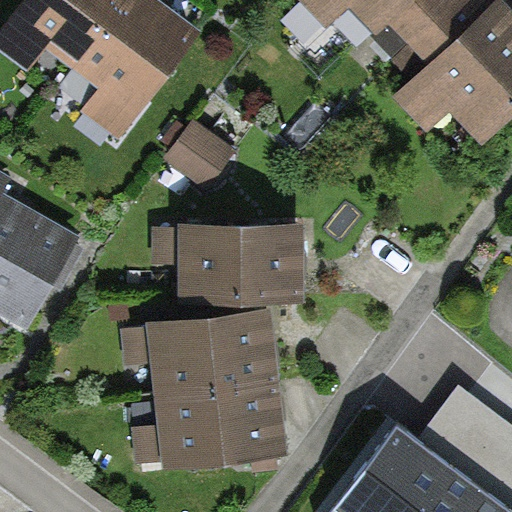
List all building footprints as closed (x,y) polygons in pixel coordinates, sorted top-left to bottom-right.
[(141,0),(12,0),(0,18),(0,51),(116,133),(187,32),(141,0)] [(511,104),(511,20),(492,0),(313,0),(336,23),(354,6),(416,71),(398,88),(460,154),(511,104)] [(192,112),(164,152),(214,188),(243,148),(192,112)] [(0,198),(0,314),(23,326),(70,234),(0,198)] [(297,294),(296,226),(188,227),(190,294),(297,294)] [(273,380),(267,312),(157,325),(164,391),(273,380)] [(280,448),(273,380),(164,391),(171,459),(280,448)] [(398,421),(334,504),(344,511),(461,511),(511,446),(511,426),(471,396),(432,447),(398,421)] [(511,511),(511,446),(461,511),(511,511)]
